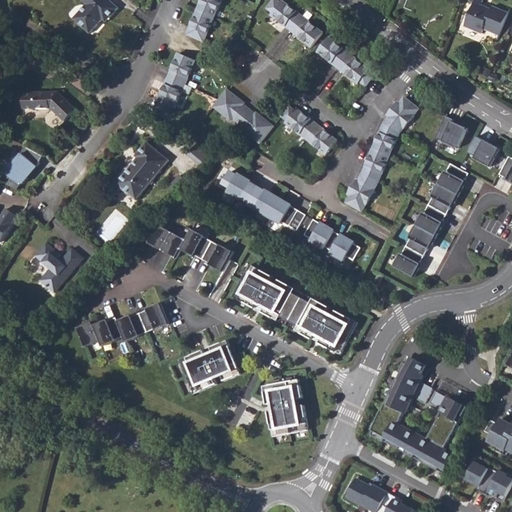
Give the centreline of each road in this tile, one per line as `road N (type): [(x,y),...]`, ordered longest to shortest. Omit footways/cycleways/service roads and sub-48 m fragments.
road 1 (secondary): [(0,370),(257,505)]
road 2 (residential): [(135,275),(277,343)]
road 3 (residential): [(338,440),(468,511)]
road 4 (residential): [(363,386),(394,325),(433,303),(464,300)]
road 5 (residential): [(250,76),(258,65),(361,134)]
road 6 (residential): [(51,200),(129,93)]
road 7 (residential): [(129,93),(22,31)]
